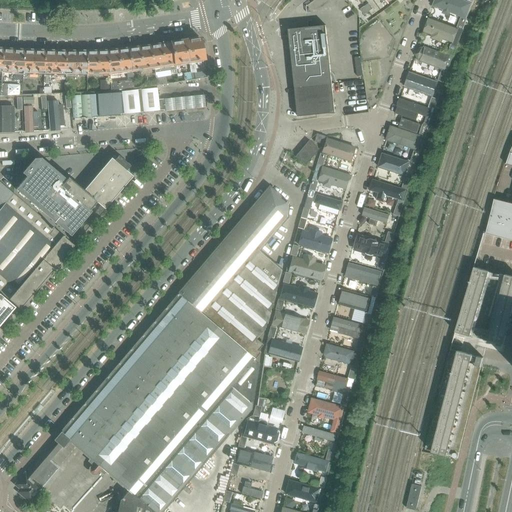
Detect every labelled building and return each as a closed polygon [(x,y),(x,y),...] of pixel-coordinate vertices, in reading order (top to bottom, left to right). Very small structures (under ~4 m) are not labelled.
[(460,0),(437,0),(435,6),(464,18),(470,4),(460,0)] [(373,9),(368,4),(364,7),(368,12),(373,9)] [(368,12),(364,7),(360,9),(364,15),(368,12)] [(463,30),(466,20),(460,18),(457,28),(463,30)] [(430,19),(425,33),(453,44),(458,30),(430,19)] [(332,83),(326,26),(309,27),(289,30),(295,87),(332,83)] [(204,60),(200,38),(172,42),(175,65),(189,62),(192,80),(207,78),(206,71),(197,73),(194,61),(204,60)] [(175,65),(172,42),(150,46),(153,68),(175,65)] [(453,56),(457,46),(451,44),(447,54),(453,56)] [(153,68),(150,46),(128,49),(132,71),(153,68)] [(420,46),(415,59),(445,70),(450,57),(420,46)] [(23,73),(24,50),(9,49),(3,49),(1,71),(23,73)] [(132,71),(128,49),(107,51),(109,73),(126,71),(127,78),(133,78),(132,71)] [(44,74),(45,51),(32,51),(24,50),(23,73),(26,73),(44,74)] [(65,74),(66,51),(51,51),(45,51),(44,74),(54,74),(65,74)] [(87,74),(86,51),(74,52),(66,51),(65,74),(87,74)] [(109,73),(107,51),(86,51),(87,74),(109,73)] [(363,76),(362,65),(360,57),(355,58),(357,77),(363,76)] [(444,83),(446,76),(447,73),(441,71),(438,81),(444,83)] [(410,75),(406,86),(433,96),(437,84),(410,75)] [(134,88),(133,80),(110,83),(111,91),(134,88)] [(109,91),(109,81),(100,81),(100,91),(109,91)] [(298,117),(335,113),(332,83),(295,87),(298,117)] [(165,110),(164,99),(158,99),(157,88),(122,92),(124,114),(165,110)] [(72,98),(72,106),(73,118),(98,117),(97,94),(81,95),(81,98),(72,98)] [(434,110),(438,100),(432,97),(428,107),(434,110)] [(58,100),(47,101),(51,131),(61,130),(58,100)] [(402,100),(399,108),(428,119),(431,110),(402,100)] [(33,106),(23,107),(25,133),(35,132),(33,106)] [(14,108),(0,108),(0,134),(14,133),(14,108)] [(425,136),(429,126),(423,124),(419,134),(425,136)] [(392,127),(388,141),(412,149),(417,136),(392,127)] [(322,144),(325,137),(316,134),(314,142),(322,144)] [(420,153),(425,138),(420,136),(418,145),(416,144),(414,151),(410,161),(416,163),(420,153)] [(356,148),(327,138),(322,153),(352,162),(356,148)] [(305,166),(319,149),(309,141),(295,157),(305,166)] [(323,166),(326,156),(320,154),(317,164),(323,166)] [(511,154),(508,165),(511,166),(511,203),(494,199),(486,234),(511,240),(511,154)] [(383,155),(379,167),(405,176),(409,164),(383,155)] [(105,209),(132,176),(126,171),(130,166),(118,156),(114,161),(111,158),(83,191),(96,202),(105,209)] [(83,191),(68,178),(66,179),(41,158),(34,159),(22,173),(26,177),(15,189),(70,236),(91,211),(90,210),(96,202),(83,191)] [(317,182),(323,166),(317,164),(313,175),(311,181),(308,191),(314,193),(317,182)] [(324,168),(320,182),(345,190),(349,176),(324,168)] [(408,190),(411,180),(405,178),(402,188),(408,190)] [(376,181),(373,192),(398,200),(401,189),(376,181)] [(45,280),(74,246),(13,194),(0,182),(0,291),(3,295),(20,309),(38,288),(45,280)] [(250,409),(258,363),(254,360),(260,353),(258,351),(263,345),(255,339),(265,327),(281,270),(259,251),(287,217),(288,204),(287,204),(288,203),(269,187),(177,295),(178,296),(167,308),(167,307),(166,308),(165,309),(166,310),(156,322),(155,321),(153,323),(154,323),(144,335),(143,334),(142,336),(142,337),(132,349),(132,348),(130,350),(130,351),(120,363),(120,362),(119,363),(118,364),(119,364),(109,376),(108,376),(107,377),(107,378),(97,390),(96,390),(95,391),(95,392),(85,404),(84,404),(83,405),(83,406),(73,418),(73,417),(72,418),(71,419),(72,419),(68,424),(60,434),(67,440),(72,444),(83,453),(89,458),(90,459),(95,463),(92,466),(90,468),(90,472),(93,474),(96,473),(98,471),(101,468),(106,473),(107,473),(124,488),(125,489),(120,495),(123,498),(123,499),(122,499),(121,501),(118,511),(162,511),(229,433),(230,432),(250,409)] [(310,210),(313,198),(307,196),(306,200),(304,208),(309,209),(310,210)] [(320,197),(318,203),(339,210),(341,203),(320,197)] [(399,217),(403,207),(396,205),(393,215),(399,217)] [(306,220),(309,209),(303,208),(300,218),(306,220)] [(366,208),(363,216),(387,224),(390,215),(366,208)] [(303,230),(306,220),(300,218),(297,228),(303,230)] [(331,240),(302,231),(298,245),(327,253),(331,240)] [(391,244),(394,234),(388,232),(385,242),(391,244)] [(358,236),(354,250),(386,259),(390,245),(358,236)] [(296,257),(299,247),(293,245),(290,255),(296,257)] [(384,271),(387,261),(380,259),(378,269),(384,271)] [(322,269),(292,260),(288,271),(319,280),(322,269)] [(350,263),(346,277),(370,284),(374,270),(350,263)] [(502,343),(511,303),(511,274),(473,266),(456,334),(453,333),(425,450),(456,457),(481,356),(475,355),(479,338),(502,343)] [(289,284),(291,274),(285,272),(282,282),(289,284)] [(315,294),(283,285),(279,298),(311,307),(315,294)] [(376,298),(379,288),(373,286),(370,296),(376,298)] [(0,322),(9,312),(14,306),(2,296),(0,294),(0,322)] [(340,298),(336,314),(362,321),(367,306),(340,298)] [(281,311),(284,301),(278,299),(275,310),(281,311)] [(308,321),(276,312),(272,326),(305,335),(308,321)] [(369,325),(372,315),(366,313),(363,324),(369,325)] [(335,318),(331,332),(359,339),(363,325),(335,318)] [(267,355),(272,338),(274,338),(276,328),(270,327),(267,337),(263,354),(267,355)] [(301,348),(273,341),(269,355),(298,362),(301,348)] [(362,353),(364,342),(358,341),(355,351),(362,353)] [(327,344),(324,355),(326,358),(357,367),(361,353),(327,344)] [(354,380),(357,370),(351,368),(348,378),(354,380)] [(349,380),(320,373),(317,386),(345,394),(349,380)] [(347,407),(349,397),(343,395),(341,405),(347,407)] [(264,408),(266,401),(258,400),(257,406),(264,408)] [(313,400),(310,413),(337,421),(341,408),(313,400)] [(262,416),(264,408),(257,406),(255,405),(252,415),(259,417),(259,416),(262,416)] [(279,431),(247,422),(243,435),(275,444),(279,431)] [(339,434),(342,424),(336,422),(333,432),(339,434)] [(306,428),(304,435),(333,443),(335,436),(306,428)] [(62,446),(67,440),(60,434),(42,454),(49,460),(62,446)] [(244,448),(247,438),(240,436),(238,447),(244,448)] [(332,461),(335,451),(332,450),(328,449),(326,460),(332,461)] [(58,468),(49,460),(42,454),(30,468),(47,482),(58,468)] [(270,460),(252,455),(249,467),(267,471),(270,460)] [(300,455),(297,465),(325,473),(328,463),(300,455)] [(236,475),(239,465),(233,464),(230,474),(236,475)] [(47,482),(30,468),(26,473),(42,487),(47,482)] [(30,502),(42,487),(26,473),(26,474),(25,473),(15,485),(20,489),(18,492),(30,502)] [(324,489),(327,478),(321,477),(318,487),(324,489)] [(292,482),(288,495),(317,503),(320,489),(292,482)] [(416,511),(422,486),(412,484),(406,508),(416,511)] [(262,491),(242,486),(241,493),(260,498),(262,491)] [(229,503),(232,492),(226,491),(223,501),(229,503)] [(233,502),(229,511),(257,511),(258,510),(233,502)]
